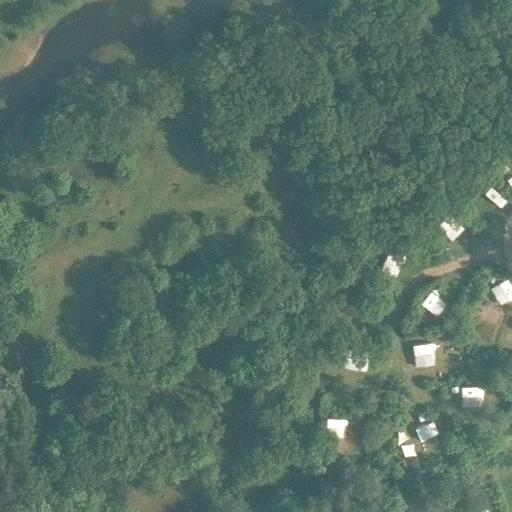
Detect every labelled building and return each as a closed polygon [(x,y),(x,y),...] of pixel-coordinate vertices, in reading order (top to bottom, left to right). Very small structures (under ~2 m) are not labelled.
[(446,220),(433,229),(444,244),(457,235),(446,220)] [(500,304),(511,297),(511,288),(507,280),(492,289),(500,304)] [(422,303),(437,314),(446,302),(431,291),(422,303)] [(433,343),(414,344),(415,365),(434,364),(433,343)] [(460,404),(478,405),(479,387),(462,385),(460,404)] [(328,438),(345,440),(348,424),(330,422),(328,438)] [(413,448),(441,442),(438,429),(411,435),(413,448)]
